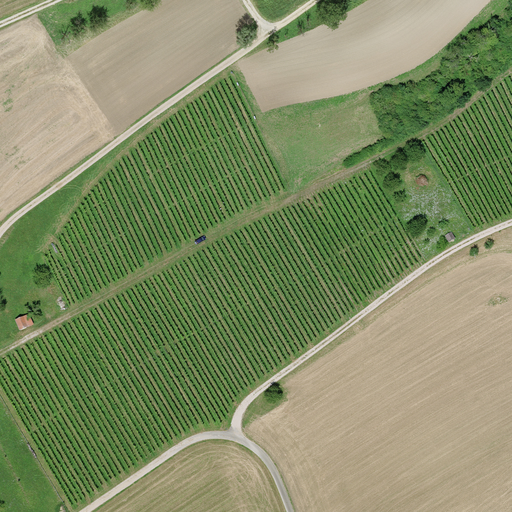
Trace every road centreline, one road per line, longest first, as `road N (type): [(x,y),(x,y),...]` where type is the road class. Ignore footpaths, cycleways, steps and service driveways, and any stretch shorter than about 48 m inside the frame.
road 1 (track): [(0,352),(393,149),(511,66)]
road 2 (track): [(232,438),(235,413),(247,399),(433,259),(511,221)]
road 3 (track): [(0,232),(266,34)]
road 4 (track): [(180,447),(214,436),(251,447),(285,511)]
